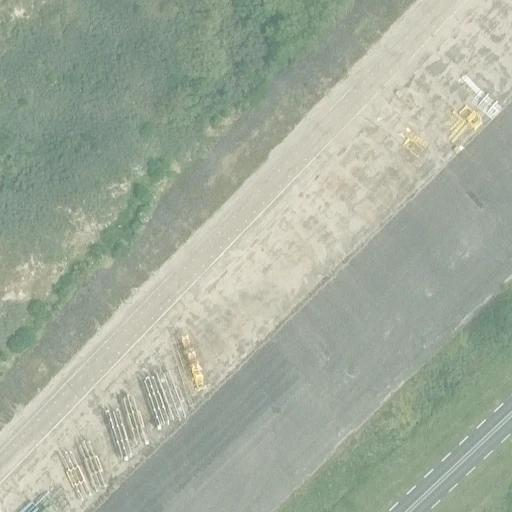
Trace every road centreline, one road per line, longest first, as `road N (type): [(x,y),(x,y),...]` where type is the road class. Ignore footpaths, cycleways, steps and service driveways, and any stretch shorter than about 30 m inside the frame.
road 1 (unclassified): [(0,463),(448,0)]
road 2 (primary): [(399,511),(511,406)]
